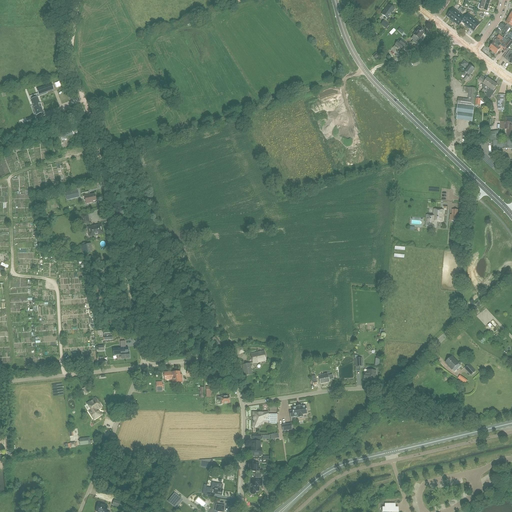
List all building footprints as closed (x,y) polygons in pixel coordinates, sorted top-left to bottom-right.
[(488,12),(489,6),(482,3),(480,9),(488,12)] [(387,19),(394,9),(388,5),(381,14),(387,19)] [(452,22),(459,13),(453,9),(447,16),(451,19),(450,20),(452,22)] [(465,18),(459,13),(452,22),(454,24),(455,23),(459,26),(462,22),(465,18)] [(467,28),(474,19),(468,14),(465,18),(462,22),(466,25),(465,26),(467,28)] [(474,19),(467,28),(469,29),(470,28),(474,31),(480,24),(474,19)] [(386,29),(388,26),(389,24),(384,20),(380,25),(386,29)] [(422,30),(422,29),(420,28),(419,29),(418,28),(413,35),(411,38),(413,40),(413,41),(416,44),(422,36),(421,36),(424,32),(422,30)] [(493,42),(491,45),(489,48),(492,51),(503,38),(500,36),(498,38),(497,37),(493,42)] [(503,38),(492,51),(496,54),(499,51),(499,52),(501,49),(505,52),(511,43),(511,41),(508,38),(507,40),(503,38)] [(400,50),(403,47),(405,48),(408,44),(401,39),(399,42),(398,41),(395,45),(397,46),(397,47),(399,48),(400,50)] [(471,65),(470,66),(464,61),(461,65),(467,69),(465,72),(467,74),(463,79),(466,81),(470,76),(475,69),(472,67),(472,66),(471,65)] [(488,78),(487,78),(486,79),(481,76),(478,80),(483,83),(482,85),(482,86),(482,87),(484,88),(482,91),(485,93),(492,82),(490,80),(491,79),(488,78)] [(492,82),(485,93),(484,95),(490,99),(496,90),(495,88),(498,85),(492,82)] [(39,93),(39,95),(46,93),(47,92),(49,91),(52,90),(53,90),(51,84),(47,85),(45,86),(37,89),(39,93)] [(472,122),(477,88),(469,88),(468,99),(458,98),(456,113),(458,113),(457,120),(472,122)] [(506,95),(498,95),(497,109),(498,110),(504,110),(505,110),(506,95)] [(31,100),(33,106),(33,107),(34,109),(34,110),(36,114),(36,115),(43,112),(41,107),(40,103),(38,98),(31,100)] [(35,118),(34,116),(26,119),(28,124),(36,122),(35,118)] [(62,141),(66,139),(65,137),(73,134),(72,131),(60,136),(62,141)] [(500,135),(499,131),(489,133),(490,141),(492,140),(500,139),(500,138),(500,135)] [(493,141),(494,149),(505,149),(511,149),(511,140),(506,140),(493,141)] [(77,190),(65,194),(67,200),(79,197),(77,190)] [(88,196),(88,192),(81,193),(82,197),(85,197),(86,204),(93,202),(93,201),(96,201),(95,194),(88,196)] [(69,205),(71,210),(78,208),(76,199),(69,201),(70,205),(69,205)] [(443,222),(444,210),(434,209),(433,216),(426,215),(425,226),(435,227),(436,222),(443,222)] [(465,218),(465,210),(461,210),(454,210),(453,215),(450,215),(450,220),(460,221),(460,218),(465,218)] [(83,225),(90,223),(88,213),(81,215),(83,225)] [(90,236),(103,234),(101,225),(88,228),(90,236)] [(83,253),(92,251),(91,244),(81,246),(83,253)] [(104,333),(104,340),(114,339),(113,332),(112,332),(112,328),(105,329),(106,332),(104,333)] [(482,344),(491,336),(487,331),(478,340),(482,344)] [(217,348),(221,345),(214,337),(210,340),(217,348)] [(253,363),(266,361),(264,351),(251,354),(253,363)] [(356,358),(356,355),(354,355),(355,367),(363,366),(362,358),(356,358)] [(452,370),(458,364),(452,356),(445,362),(452,370)] [(245,376),(252,374),(250,363),(242,365),(245,376)] [(471,375),(476,371),(469,364),(464,368),(471,375)] [(375,381),(376,371),(367,370),(367,373),(364,373),(363,379),(366,380),(375,381)] [(172,372),(172,380),(173,380),(173,383),(181,382),(181,379),(180,379),(180,372),(172,372)] [(321,384),(329,382),(328,374),(319,376),(321,384)] [(96,399),(96,398),(95,399),(94,399),(92,400),(92,401),(87,404),(92,411),(89,412),(94,419),(101,415),(97,410),(101,407),(98,402),(98,401),(97,399),(96,399)] [(292,411),(289,412),(290,417),(298,416),(298,418),(299,418),(301,418),(302,418),(302,417),(303,417),(302,415),(307,414),(306,406),(301,407),(301,406),(296,407),(296,408),(292,408),(292,411)] [(253,413),(253,428),(256,428),(257,427),(260,425),(259,424),(268,416),(268,413),(253,413)] [(80,445),(91,444),(90,437),(79,439),(80,445)] [(260,448),(261,442),(252,441),(252,448),(251,448),(251,456),(261,456),(261,448),(260,448)] [(256,463),(246,463),(246,472),(250,472),(250,473),(252,473),(252,472),(256,472),(256,471),(259,471),(259,470),(260,470),(260,467),(259,467),(259,463),(256,463)] [(261,479),(261,475),(256,475),(256,479),(251,479),(250,492),(250,493),(251,493),(251,494),(252,494),(253,495),(254,495),(254,494),(255,494),(255,493),(256,492),(256,491),(259,491),(259,486),(262,486),(262,479),(261,479)] [(211,490),(206,489),(205,496),(207,497),(214,498),(214,494),(222,495),(223,489),(215,488),(216,483),(212,483),(211,490)] [(175,495),(175,496),(173,494),(171,498),(172,499),(170,502),(173,504),(178,498),(175,495)] [(199,498),(197,503),(206,508),(208,504),(199,498)] [(124,508),(125,503),(114,500),(112,505),(124,508)] [(109,511),(106,511),(108,506),(98,503),(95,511),(97,511),(109,511)]
